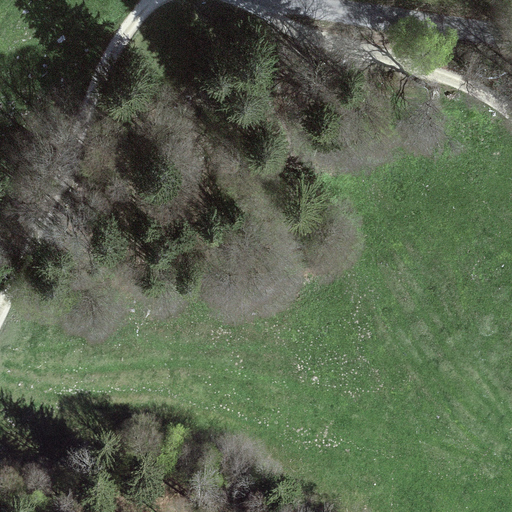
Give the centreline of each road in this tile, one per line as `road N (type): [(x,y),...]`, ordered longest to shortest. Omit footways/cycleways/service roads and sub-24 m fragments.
road 1 (track): [(0,316),(99,78),(150,0)]
road 2 (tertiary): [(511,41),(259,0)]
road 3 (track): [(511,119),(463,86),(374,56),(298,8)]
